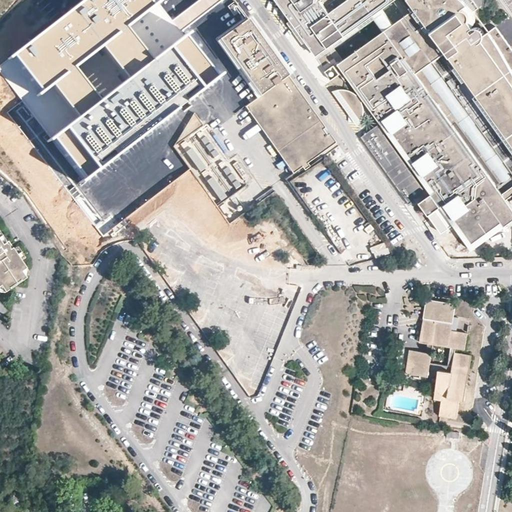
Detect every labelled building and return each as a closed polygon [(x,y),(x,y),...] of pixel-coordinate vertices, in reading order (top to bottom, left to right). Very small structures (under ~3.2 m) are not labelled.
[(79,0),(6,54),(40,99),(59,85),(81,69),(110,48),(134,30),(174,0),(79,0)] [(336,142),(289,75),(259,96),(219,40),(248,18),(235,0),(203,0),(195,6),(206,23),(192,33),(293,172),(302,166),(307,162),(336,142)] [(511,54),(494,29),(485,35),(483,32),(481,29),(479,28),(475,27),(472,27),(473,24),(474,21),(474,18),(474,13),(473,10),(478,6),(474,0),(276,0),(296,28),(317,56),(327,49),(331,46),(374,15),(383,8),(394,0),(407,0),(415,10),(395,25),(386,31),(343,62),(339,65),(360,95),(364,100),(366,103),(382,125),(429,191),(431,194),(432,195),(420,204),(429,217),(441,209),(467,242),(473,251),(511,222),(511,204),(509,200),(511,197),(511,54)] [(374,15),(386,31),(395,25),(383,8),(374,15)] [(289,75),(268,46),(248,18),(219,40),(259,96),(289,75)] [(134,30),(110,48),(136,83),(160,65),(134,30)] [(225,78),(196,39),(160,65),(136,83),(107,104),(85,120),(60,139),(89,178),(225,78)] [(343,62),(331,46),(327,49),(339,65),(343,62)] [(81,69),(59,85),(85,120),(107,104),(81,69)] [(362,102),(364,100),(360,95),(359,96),(357,94),(354,93),(349,91),(346,90),(341,89),(339,89),(350,105),(362,121),(363,118),(363,115),(363,111),(363,108),(363,105),(362,102)] [(219,202),(246,182),(197,118),(175,142),(219,202)] [(429,191),(382,125),(361,140),(409,206),(412,204),(429,191)] [(225,202),(219,205),(226,216),(232,212),(225,202)] [(0,291),(1,294),(22,281),(17,273),(22,270),(17,262),(14,257),(10,251),(9,249),(11,249),(6,242),(3,244),(0,245),(0,291)] [(158,264),(170,259),(164,248),(153,254),(158,264)] [(451,300),(421,296),(415,337),(422,338),(421,347),(404,345),(401,368),(424,372),(425,365),(434,366),(430,393),(437,395),(435,410),(453,413),(455,399),(455,394),(460,395),(464,370),(462,370),(463,364),(464,365),(467,351),(450,348),(451,343),(460,344),(463,328),(447,325),(451,300)] [(211,315),(205,333),(220,338),(227,321),(211,315)]
